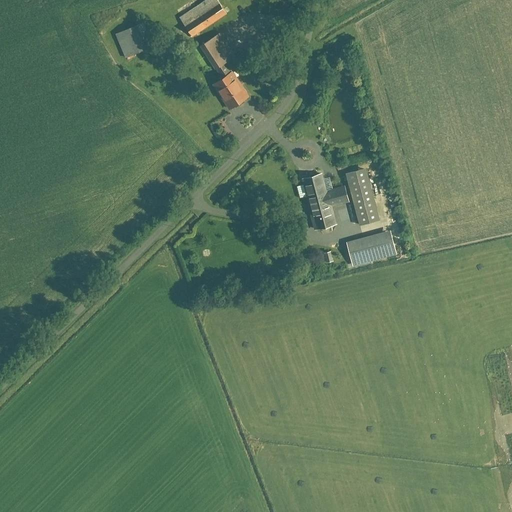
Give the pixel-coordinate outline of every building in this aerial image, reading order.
[(202,0),(178,17),(191,37),(226,13),(217,0),(202,0)] [(114,33),(125,57),(146,48),(135,23),(114,33)] [(199,46),(214,68),(234,54),(219,32),(199,46)] [(210,84),(227,109),(248,95),(232,70),(210,84)] [(358,224),(378,219),(364,167),(344,172),(358,224)] [(299,179),(313,230),(336,223),(331,206),(348,201),(344,186),(327,191),(322,172),(299,179)] [(346,241),(353,266),(397,254),(390,229),(346,241)] [(326,261),(332,259),(330,250),(323,252),(326,261)]
